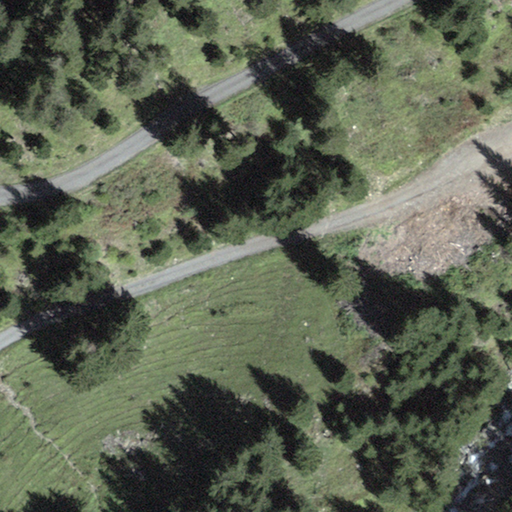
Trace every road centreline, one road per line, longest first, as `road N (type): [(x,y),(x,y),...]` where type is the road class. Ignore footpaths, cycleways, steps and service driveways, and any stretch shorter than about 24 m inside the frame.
road 1 (track): [(511,145),(330,225),(68,309),(0,340)]
road 2 (track): [(0,196),(93,171),(196,104),(399,0)]
